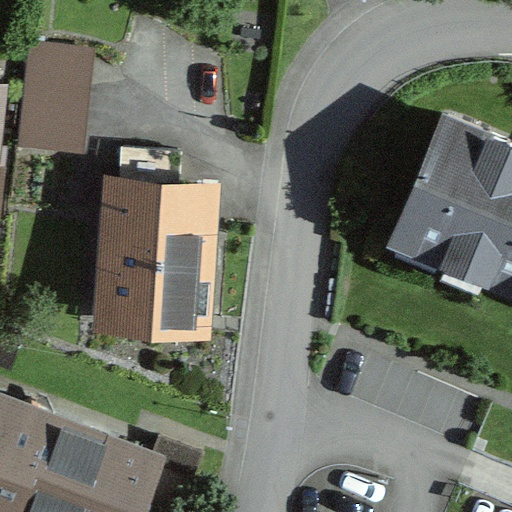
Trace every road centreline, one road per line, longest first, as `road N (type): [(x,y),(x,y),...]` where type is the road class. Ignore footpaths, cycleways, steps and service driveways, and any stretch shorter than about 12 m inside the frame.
road 1 (residential): [(258,511),(319,166),(343,103),(392,44),(441,25),(511,24)]
road 2 (unknown): [(319,166),(240,111),(166,86)]
